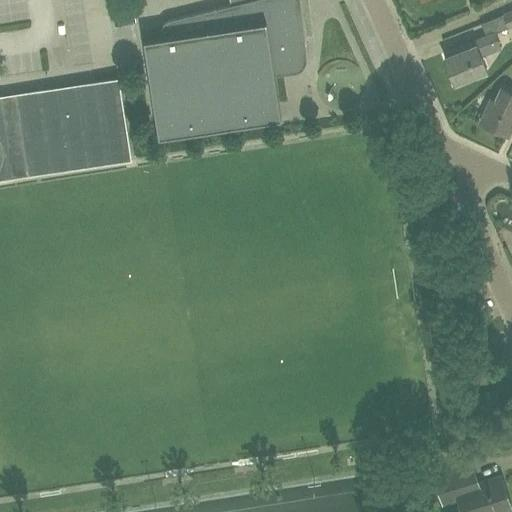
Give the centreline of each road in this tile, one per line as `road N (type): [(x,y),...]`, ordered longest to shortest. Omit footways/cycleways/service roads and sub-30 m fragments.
road 1 (residential): [(371,0),(430,133),(476,163)]
road 2 (residential): [(476,163),(466,209),(511,324)]
